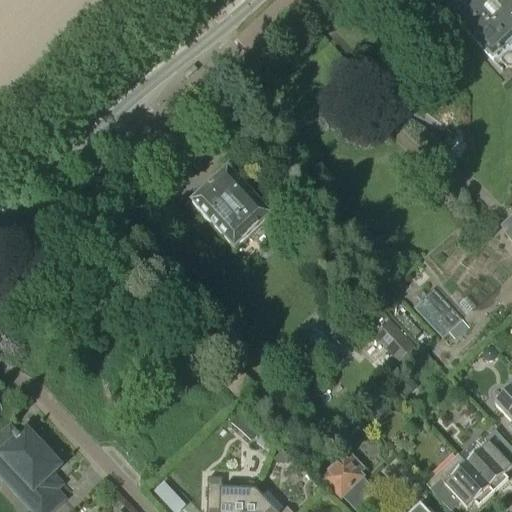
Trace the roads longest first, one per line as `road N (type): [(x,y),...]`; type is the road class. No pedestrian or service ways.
road 1 (secondary): [(0,223),(240,0)]
road 2 (residential): [(147,511),(72,428),(0,372)]
